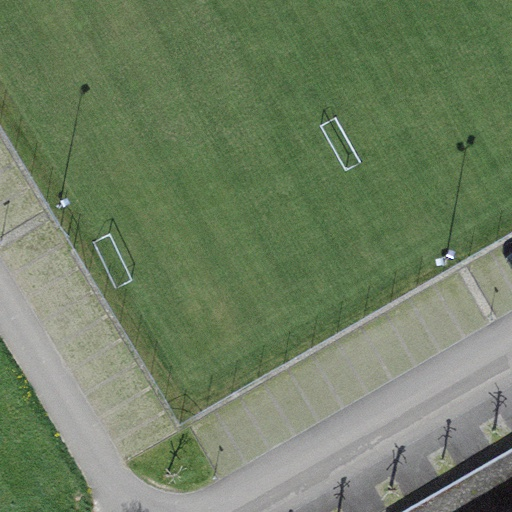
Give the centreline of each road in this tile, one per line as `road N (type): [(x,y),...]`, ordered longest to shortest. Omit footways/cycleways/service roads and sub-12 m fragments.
road 1 (residential): [(511,343),(219,511)]
road 2 (residential): [(0,310),(115,511)]
